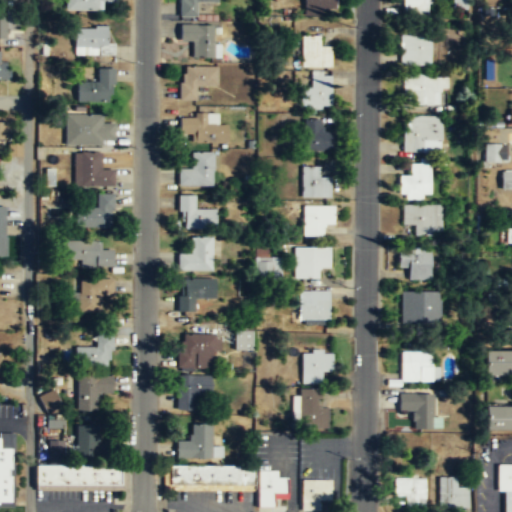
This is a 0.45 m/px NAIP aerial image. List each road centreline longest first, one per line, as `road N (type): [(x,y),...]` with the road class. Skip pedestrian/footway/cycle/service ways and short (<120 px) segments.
road 1 (residential): [(367,0),(362,511)]
road 2 (residential): [(146,0),(143,511)]
road 3 (residential): [(28,0),(29,435)]
